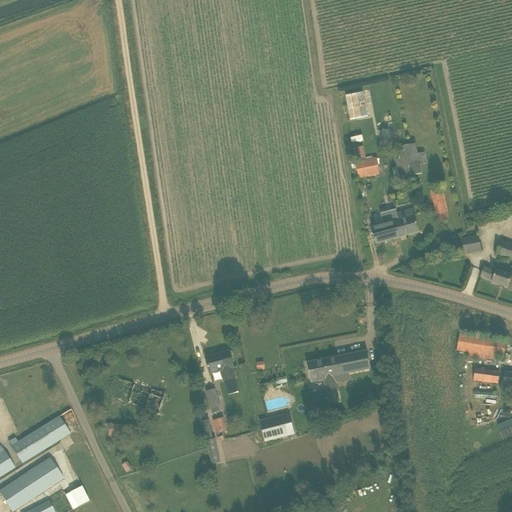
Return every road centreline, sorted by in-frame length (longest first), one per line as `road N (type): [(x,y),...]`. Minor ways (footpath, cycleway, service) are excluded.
road 1 (tertiary): [(511,314),(376,278),(322,276),(0,364)]
road 2 (track): [(118,0),(165,316)]
